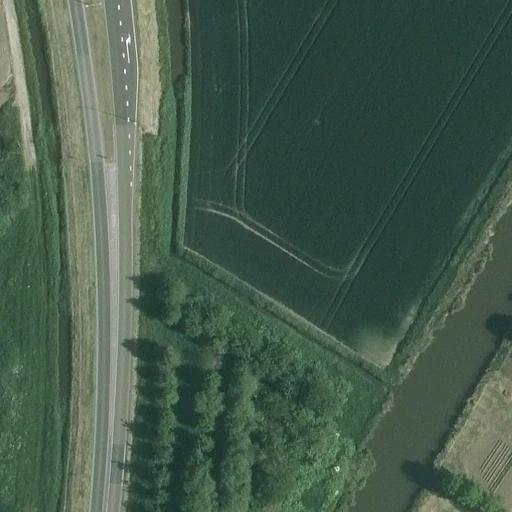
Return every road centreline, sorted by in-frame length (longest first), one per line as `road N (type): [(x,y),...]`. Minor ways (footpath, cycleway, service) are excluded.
road 1 (trunk): [(103,511),(113,384),(110,204)]
road 2 (trunk): [(73,0),(93,151),(110,204)]
road 3 (trunk): [(110,204),(125,144),(113,0)]
road 4 (track): [(26,148),(6,0)]
